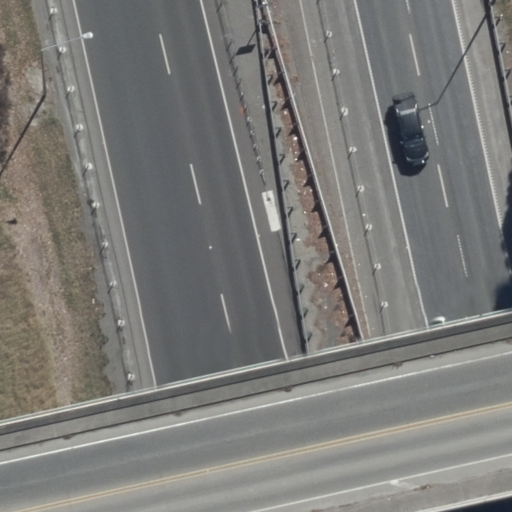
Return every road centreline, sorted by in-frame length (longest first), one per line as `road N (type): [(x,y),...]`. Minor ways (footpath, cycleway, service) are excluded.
road 1 (motorway): [(257,511),(140,0)]
road 2 (motorway): [(405,0),(511,481)]
road 3 (secondary): [(511,408),(37,511)]
